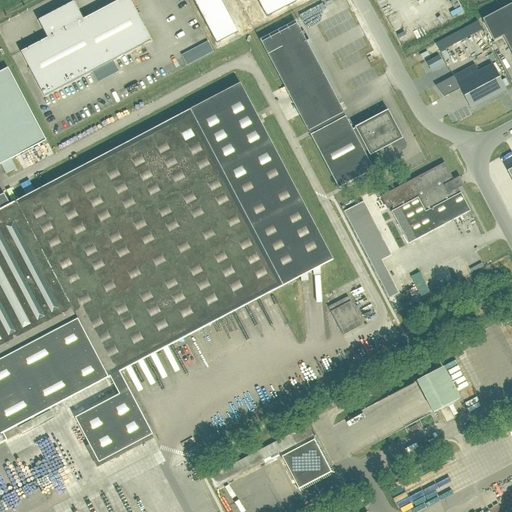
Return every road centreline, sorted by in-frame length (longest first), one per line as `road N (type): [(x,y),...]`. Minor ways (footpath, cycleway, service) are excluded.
road 1 (unknown): [(0,188),(245,60),(384,316),(332,351)]
road 2 (unclassified): [(478,168),(463,141),(421,114),(360,0)]
road 3 (unknown): [(186,511),(154,453),(45,511)]
road 4 (unknown): [(504,219),(391,280)]
